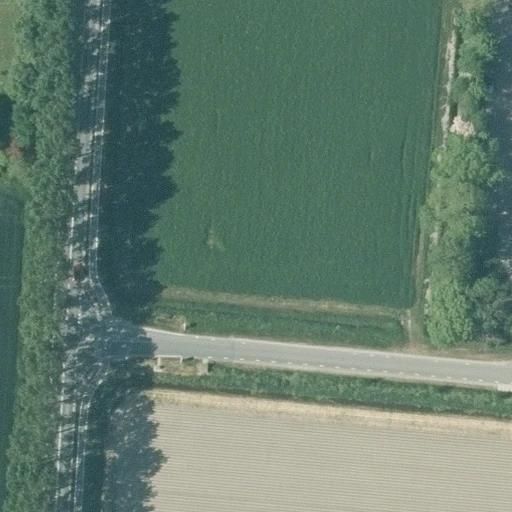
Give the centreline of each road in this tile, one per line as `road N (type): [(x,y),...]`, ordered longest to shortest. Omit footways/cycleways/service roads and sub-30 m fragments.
road 1 (unclassified): [(511,376),(65,340)]
road 2 (primary): [(65,340),(86,0)]
road 3 (primary): [(55,511),(65,340)]
